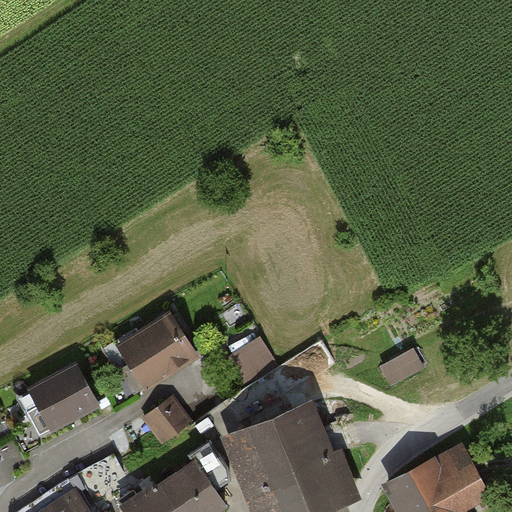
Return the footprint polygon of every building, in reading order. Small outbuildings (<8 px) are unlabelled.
[(105,347),(135,395),(200,356),(170,307),(105,347)] [(261,333),(225,356),(243,385),(279,363),(261,333)] [(379,364),(391,388),(427,369),(414,346),(379,364)] [(18,398),(40,438),(94,410),(72,369),(18,398)] [(173,395),(143,415),(163,444),(193,424),(173,395)] [(302,398),(206,438),(237,511),(317,511),(345,500),(302,398)] [(462,446),(389,485),(403,511),(461,511),(460,508),(488,493),(462,446)] [(127,506),(130,511),(214,511),(220,508),(226,505),(198,461),(127,506)] [(47,511),(89,511),(76,492),(47,511)]
